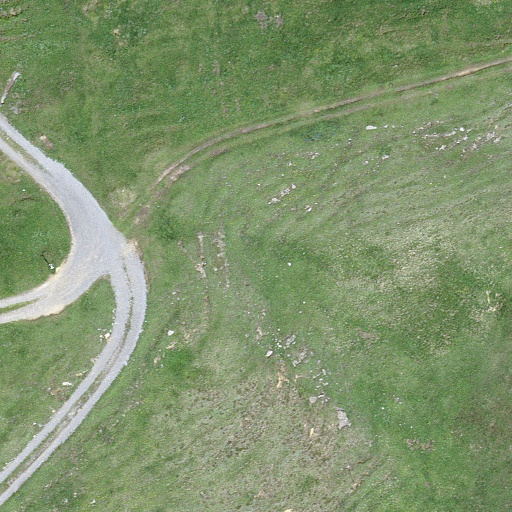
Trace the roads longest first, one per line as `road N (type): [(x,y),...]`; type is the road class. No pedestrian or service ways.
road 1 (track): [(92,243),(118,256),(129,273),(126,328),(103,375),(0,491)]
road 2 (track): [(0,131),(66,195),(92,243)]
road 3 (track): [(92,243),(91,256),(64,288),(0,312)]
